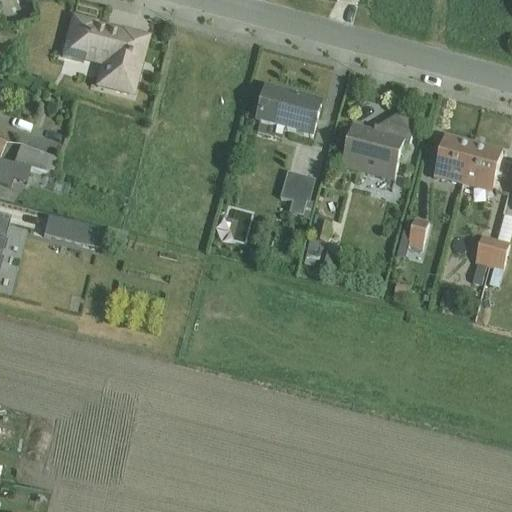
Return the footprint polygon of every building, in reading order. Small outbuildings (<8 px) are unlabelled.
[(73,21),(63,60),(100,69),(94,91),(132,101),(148,41),(122,34),(122,35),(95,28),(96,27),(73,21)] [(267,93),(258,128),(260,129),(258,136),(283,143),(286,134),(312,142),(321,108),(267,93)] [(407,137),(404,147),(410,148),(416,125),(397,119),(379,130),(407,137)] [(407,137),(379,130),(375,129),(373,136),(352,131),(342,172),(394,185),(404,147),(407,137)] [(463,189),(474,149),(469,148),(468,149),(462,148),(463,145),(445,140),(433,181),(463,189)] [(14,166),(30,172),(52,180),(59,161),(21,147),(14,166)] [(474,149),(463,189),(492,196),(503,155),(485,151),(484,153),(478,152),(478,151),(474,149)] [(0,185),(10,190),(14,182),(26,186),(30,172),(14,166),(0,160),(0,185)] [(288,176),(281,202),(293,206),(290,216),(303,220),(303,222),(309,223),(313,206),(310,205),(316,183),(288,176)] [(316,217),(305,261),(319,264),(317,274),(330,277),(334,260),(325,257),(333,229),(328,227),(330,221),(316,217)] [(496,256),(492,271),(493,272),(489,288),(498,291),(510,248),(509,247),(511,235),(511,220),(504,218),(497,244),(496,244),(493,256),(496,256)] [(48,221),(44,239),(97,252),(102,235),(48,221)] [(407,221),(397,259),(405,262),(409,250),(422,253),(430,226),(415,222),(415,223),(407,221)] [(0,259),(0,260),(9,225),(0,222),(0,259)] [(107,231),(103,245),(122,250),(126,236),(107,231)] [(493,256),(496,244),(482,240),(476,267),(492,271),(496,256),(493,256)] [(397,287),(393,302),(407,305),(410,291),(397,287)]
